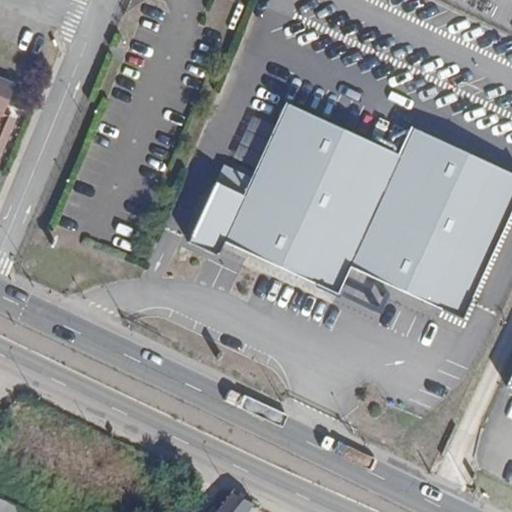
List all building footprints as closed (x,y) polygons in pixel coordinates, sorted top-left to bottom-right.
[(2,114),(14,86),(0,80),(0,142),(10,118),(2,114)] [(461,318),(511,209),(511,174),(410,128),(398,155),(287,103),(252,178),(225,165),(188,243),(218,257),(225,242),(338,295),(350,266),(461,318)] [(228,493),(248,502),(250,501),(229,491),(228,493)] [(240,511),(248,502),(228,493),(211,511),(240,511)] [(13,511),(16,507),(0,498),(0,511),(13,511)]
